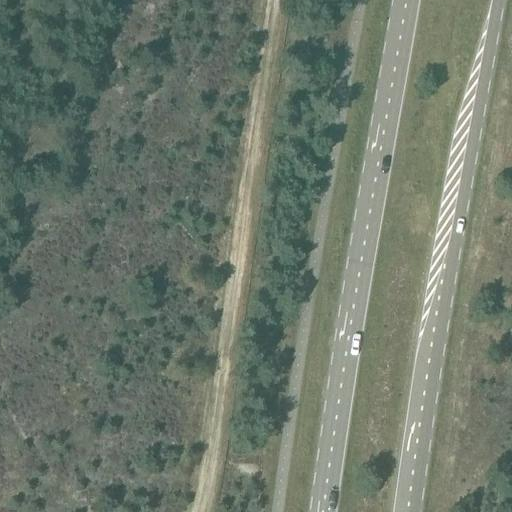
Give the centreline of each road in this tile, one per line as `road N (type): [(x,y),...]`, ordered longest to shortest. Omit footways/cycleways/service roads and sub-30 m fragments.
road 1 (primary): [(412,511),(498,0)]
road 2 (primary): [(409,0),(324,511)]
road 3 (track): [(191,511),(264,0)]
